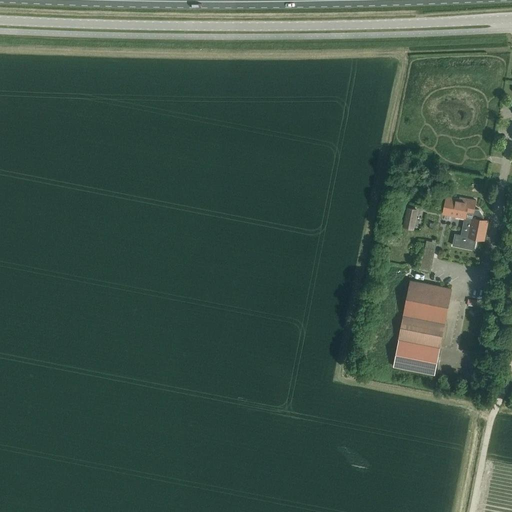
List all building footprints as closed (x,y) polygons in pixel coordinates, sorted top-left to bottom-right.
[(457,218),(462,219),(460,233),(484,238),(487,221),(481,219),(482,216),(482,215),(477,209),(475,209),(476,201),(460,197),(459,199),(447,197),(447,196),(446,196),(443,214),(444,213),(457,216),(457,218)] [(416,209),(407,207),(403,229),(412,231),(416,209)] [(425,248),(421,269),(431,271),(435,250),(425,248)] [(397,286),(391,333),(412,335),(411,340),(433,343),(439,295),(433,294),(434,281),(410,278),(409,288),(397,286)] [(439,348),(399,340),(393,366),(434,374),(439,348)]
